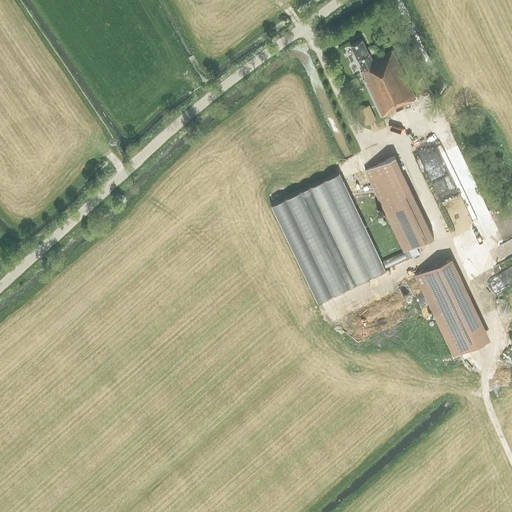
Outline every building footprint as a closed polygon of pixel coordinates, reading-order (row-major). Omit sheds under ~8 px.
[(373,61),(362,39),(351,45),(363,70),(361,71),(383,117),(408,104),(407,103),(416,98),(393,51),(373,61)] [(422,95),(431,91),(424,76),(415,80),(422,95)] [(403,250),(419,243),(433,236),(395,156),(366,169),(403,250)] [(318,302),(386,270),(339,172),(271,204),(318,302)] [(484,342),(445,260),(415,275),(453,356),(484,342)]
